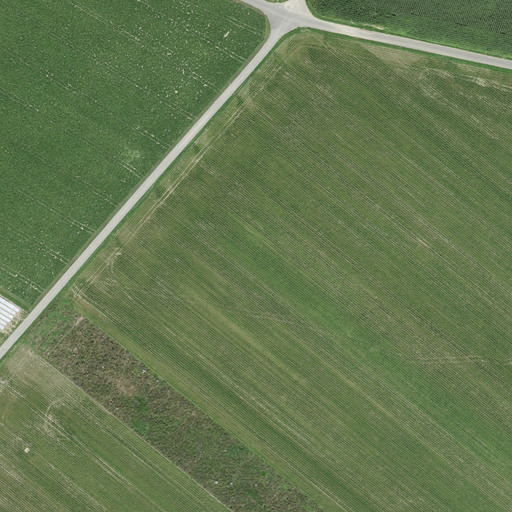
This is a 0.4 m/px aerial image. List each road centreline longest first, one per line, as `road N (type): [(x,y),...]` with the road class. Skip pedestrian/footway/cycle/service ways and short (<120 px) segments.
road 1 (track): [(296,0),(290,17),(0,355)]
road 2 (track): [(511,64),(290,17),(250,0)]
